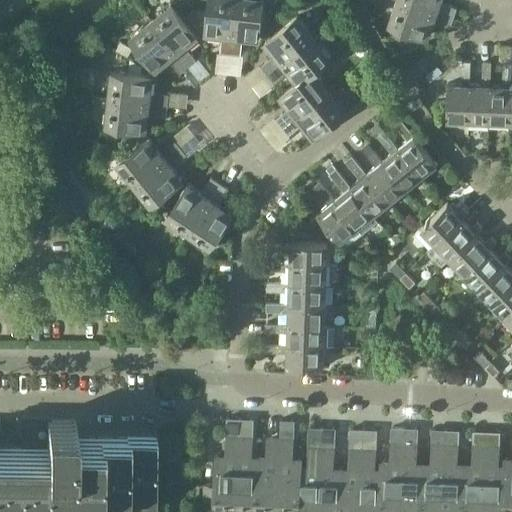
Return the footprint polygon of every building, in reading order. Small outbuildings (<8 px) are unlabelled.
[(230,53),(236,0),(209,0),(206,32),(222,34),(220,52),(230,53)] [(258,38),(262,0),(260,0),(260,2),(250,1),(249,0),(236,0),(230,53),(241,54),(243,36),(258,38)] [(287,0),(285,6),(294,9),(297,0),(287,0)] [(450,27),(453,17),(404,0),(397,0),(389,22),(394,24),(390,35),(411,43),(415,31),(428,36),(433,21),(450,27)] [(404,0),(453,17),(457,7),(440,1),(439,0),(404,0)] [(267,15),(275,16),(276,2),(268,1),(267,15)] [(172,3),(151,20),(152,20),(188,65),(197,59),(185,45),(197,35),(172,3)] [(275,53),(261,65),(267,73),(313,36),(297,16),(265,41),(275,53)] [(152,20),(151,20),(141,28),(143,32),(135,38),(132,35),(131,36),(157,68),(169,58),(180,72),(188,65),(152,20)] [(329,56),(313,36),(267,73),(274,81),(288,70),(297,81),(312,70),(329,56)] [(127,55),(132,48),(121,42),(116,49),(127,55)] [(228,73),(230,53),(220,52),(216,52),(215,71),(228,73)] [(241,54),(230,53),(228,73),(240,74),(243,55),(241,54)] [(210,73),(199,58),(197,59),(188,65),(199,81),(210,73)] [(469,83),(470,60),(462,60),(461,83),(449,82),(449,80),(428,79),(427,93),(448,94),(447,119),(468,119),(469,83)] [(469,83),(468,119),(489,120),(490,84),(491,61),(482,61),(482,83),(469,83)] [(490,84),(489,120),(509,121),(510,84),(511,62),(503,62),(502,84),(490,84)] [(250,86),(267,73),(261,65),(259,63),(243,75),(245,77),(250,86)] [(282,126),(328,89),(312,70),(297,81),(280,94),(290,107),(275,118),(282,126)] [(109,97),(167,104),(169,93),(150,91),(152,76),(112,71),(109,97)] [(274,81),(267,73),(250,86),(260,96),(276,84),(274,81)] [(328,89),(282,126),(289,134),(303,123),(312,135),(344,110),(328,89)] [(187,93),(169,91),(169,93),(167,104),(186,106),(187,93)] [(167,104),(109,97),(106,123),(146,127),(148,112),(166,114),(167,104)] [(267,138),(282,126),(275,118),(274,116),(258,129),(267,138)] [(397,147),(420,175),(437,162),(414,134),(413,134),(399,117),(393,122),(407,139),(397,147)] [(378,123),(371,128),(377,135),(383,129),(378,123)] [(173,137),(180,145),(194,134),(187,124),(172,135),(173,137)] [(289,134),(282,126),(267,138),(275,149),(290,137),(289,134)] [(420,175),(397,147),(383,129),(377,135),(391,152),(381,160),(404,188),(420,175)] [(194,134),(180,145),(186,154),(188,155),(202,144),(194,134)] [(134,182),(180,145),(173,137),(159,149),(149,136),(117,162),(134,182)] [(404,188),(381,160),(367,142),(361,147),(375,165),(366,173),(388,201),(404,188)] [(180,145),(134,182),(150,203),(182,177),(172,165),(186,154),(180,145)] [(388,201),(366,173),(352,155),(345,160),(359,178),(350,185),(373,214),(388,201)] [(332,164),(326,169),(329,173),(336,168),(332,164)] [(373,214),(350,185),(336,168),(329,173),(343,191),(334,198),(357,227),(373,214)] [(187,231),(220,182),(211,176),(201,191),(188,183),(166,217),(187,231)] [(357,227),(334,198),(320,181),(313,186),(327,203),(317,212),(340,240),(357,227)] [(229,188),(220,182),(187,231),(209,245),(232,211),(219,203),(229,188)] [(436,242),(462,218),(468,212),(463,206),(456,212),(447,202),(421,227),(436,242)] [(462,218),(436,242),(450,257),(476,232),(483,227),(477,220),(470,226),(462,218)] [(296,226),(288,220),(282,228),(290,234),(296,226)] [(484,241),(476,232),(450,257),(464,272),(490,247),(497,241),(491,235),(484,241)] [(394,234),(392,235),(397,242),(402,238),(398,233),(394,234)] [(327,263),(327,242),(291,241),(291,242),(268,241),(268,249),(291,250),(290,262),(327,263)] [(490,247),(464,272),(478,287),(504,262),(511,256),(505,250),(498,256),(490,247)] [(327,263),(290,262),(268,261),(267,270),(290,270),(289,283),(326,284),(327,263)] [(396,262),(390,268),(400,278),(406,272),(396,262)] [(511,270),(504,262),(478,287),(492,302),(511,282),(511,270)] [(415,282),(406,272),(400,278),(410,288),(415,282)] [(326,284),(289,283),(267,282),(267,290),(289,291),(289,303),(325,304),(326,284)] [(511,282),(492,302),(506,316),(511,310),(511,282)] [(424,291),(418,297),(428,308),(434,302),(424,291)] [(325,304),(289,303),(266,302),(266,311),(289,311),(288,323),(324,325),(325,304)] [(444,312),(434,302),(428,308),(438,318),(444,312)] [(452,321),(446,327),(456,337),(462,331),(452,321)] [(324,325),(288,323),(266,323),(265,331),(288,332),(287,344),(324,345),(324,325)] [(472,341),(462,331),(456,337),(466,347),(472,341)] [(324,345),(287,344),(265,343),(265,351),(287,352),(287,365),(323,366),(324,345)] [(480,351),(474,356),(484,366),(490,361),(480,351)] [(500,371),(490,361),(484,366),(494,377),(500,371)] [(155,508),(155,437),(76,436),(76,421),(74,419),(28,418),(28,446),(0,446),(0,511),(49,511),(49,506),(155,508)] [(237,505),(240,418),(228,418),(227,454),(218,453),(216,483),(207,483),(206,504),(237,505)] [(257,506),(259,455),(251,455),(252,419),(240,418),(237,505),(257,506)] [(280,441),(278,506),(298,507),(301,464),(301,456),(292,456),(293,420),(281,420),(280,441)] [(301,464),(298,507),(297,511),(318,511),(322,428),(310,427),(309,465),(301,464)] [(401,511),(405,428),(393,427),(391,460),(382,459),(382,467),(381,510),(401,511)] [(322,428),(318,511),(339,511),(341,466),(332,466),(334,428),(322,428)] [(405,428),(401,511),(422,511),(424,461),(415,461),(416,428),(405,428)] [(341,466),(339,511),(360,511),(363,429),(351,429),(350,466),(341,466)] [(381,511),(381,510),(382,467),(374,467),(375,430),(363,429),(360,511),(381,511)] [(432,461),(424,461),(422,511),(433,511),(442,511),(445,430),(433,430),(432,461)] [(457,430),(445,430),(442,511),(462,511),(465,462),(456,462),(457,430)] [(473,463),(465,462),(462,511),(483,511),(486,430),(474,430),(473,463)] [(486,430),(483,511),(504,511),(505,507),(505,464),(497,464),(498,431),(486,430)] [(268,455),(259,455),(257,506),(278,506),(280,441),(268,440),(268,455)]
